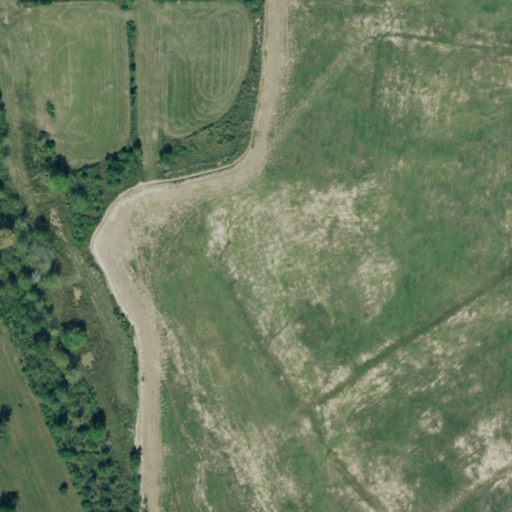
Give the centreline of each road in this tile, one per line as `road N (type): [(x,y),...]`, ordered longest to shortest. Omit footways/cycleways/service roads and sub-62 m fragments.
road 1 (residential): [(371,149),(371,60),(361,25),(511,56),(498,479)]
road 2 (tertiary): [(193,511),(129,396),(63,228),(28,94),(16,0)]
road 3 (residential): [(511,262),(304,403),(373,511),(446,511),(498,479)]
road 4 (tertiary): [(48,0),(64,116),(94,211)]
road 5 (residential): [(304,403),(246,308),(239,275)]
